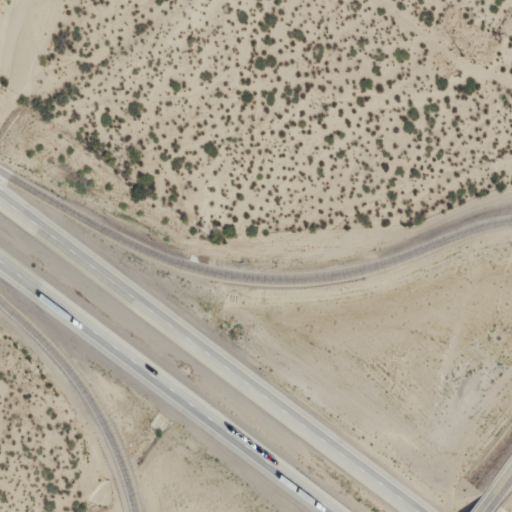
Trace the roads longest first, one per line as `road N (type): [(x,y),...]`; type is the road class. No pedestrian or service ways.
road 1 (motorway): [(511,222),(366,272),(272,282),(161,260),(0,172)]
road 2 (motorway): [(411,511),(0,201)]
road 3 (motorway): [(0,264),(332,511)]
road 4 (motorway): [(0,303),(88,399),(132,511)]
